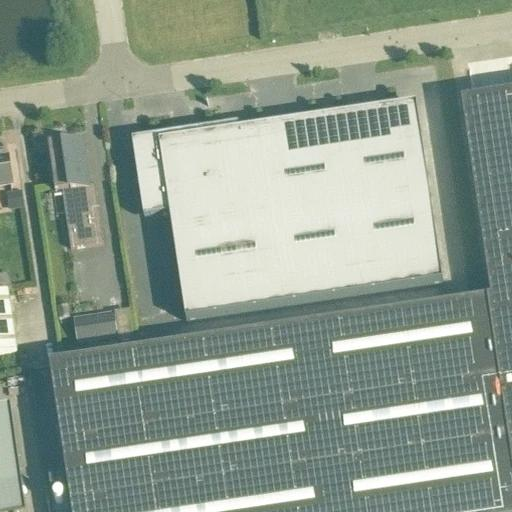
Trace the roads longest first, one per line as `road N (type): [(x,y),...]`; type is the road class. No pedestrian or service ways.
road 1 (unclassified): [(119,86),(511,28)]
road 2 (unclassified): [(0,104),(119,86)]
